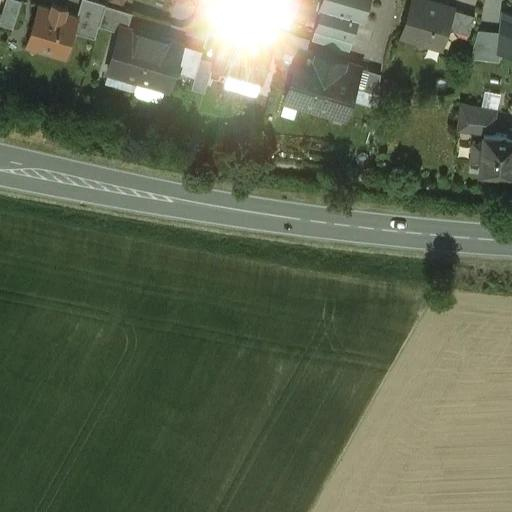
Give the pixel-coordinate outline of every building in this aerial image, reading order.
[(105,4),(92,0),(80,0),(76,15),(78,16),(73,32),(94,38),(98,25),(105,4)] [(298,0),(274,0),(272,9),(294,15),(298,0)] [(322,0),(320,7),(356,19),(362,20),(367,0),(322,0)] [(452,9),(423,0),(409,0),(398,39),(441,53),(446,34),(453,30),(448,21),(452,9)] [(53,2),(52,2),(51,4),(50,8),(38,4),(25,46),(65,58),(73,32),(78,16),(76,15),(65,12),(66,8),(67,8),(67,7),(53,3),(53,2)] [(132,12),(105,4),(98,25),(118,31),(120,25),(127,27),(132,12)] [(356,19),(322,8),(316,27),(351,37),(356,19)] [(474,15),(452,9),(448,21),(453,30),(468,34),(474,15)] [(502,32),(500,52),(501,52),(511,53),(511,12),(505,12),(502,32)] [(127,27),(120,25),(118,31),(106,71),(168,89),(182,43),(127,27)] [(267,39),(224,26),(213,61),(211,67),(261,82),(270,52),(273,41),(267,39)] [(289,32),(271,26),(267,39),(273,41),(270,52),(282,56),(289,32)] [(479,29),(470,58),(500,61),(501,52),(500,52),(502,32),(479,29)] [(330,58),(299,49),(286,95),(299,99),(298,104),(314,109),(330,58)] [(213,61),(200,57),(191,88),(204,92),(211,67),(213,61)] [(360,67),(330,58),(314,109),(331,114),(333,109),(346,113),(360,67)] [(496,110),(460,103),(457,130),(483,133),(483,132),(493,133),(496,110)] [(511,135),(493,133),(483,132),(483,133),(482,142),(472,141),(470,159),(480,161),(479,170),(511,174),(511,135)]
